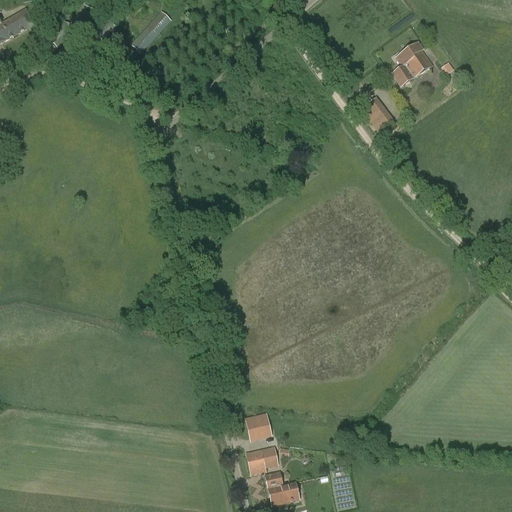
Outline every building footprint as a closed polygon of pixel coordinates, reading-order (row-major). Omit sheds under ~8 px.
[(88,7),(78,27),(87,31),(97,11),(88,7)] [(0,46),(34,28),(26,13),(1,27),(0,25),(0,46)] [(132,45),(141,54),(172,21),(163,13),(132,45)] [(94,37),(104,44),(115,28),(105,21),(94,37)] [(64,23),(49,44),(57,50),(73,30),(64,23)] [(395,60),(402,69),(392,75),(401,89),(431,69),(421,53),(423,53),(418,45),(395,60)] [(94,61),(78,57),(72,73),(88,79),(94,61)] [(444,77),(452,71),(447,64),(439,69),(444,77)] [(359,109),(373,133),(390,124),(376,99),(359,109)] [(248,437),(249,440),(257,438),(270,435),(265,417),(245,421),(248,437)] [(246,456),(251,478),(265,474),(265,471),(277,468),(274,451),(246,456)] [(265,478),(269,497),(282,494),(282,496),(289,495),(287,487),(282,488),(279,475),(265,478)] [(282,494),(269,497),(272,509),(297,503),(293,486),(287,487),(289,495),(282,496),(282,494)]
